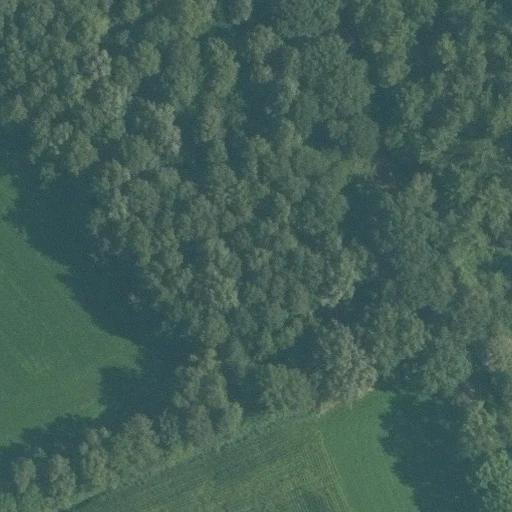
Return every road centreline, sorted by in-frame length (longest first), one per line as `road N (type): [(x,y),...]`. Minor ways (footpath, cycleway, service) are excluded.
road 1 (track): [(319,0),(447,322)]
road 2 (track): [(447,322),(511,480)]
